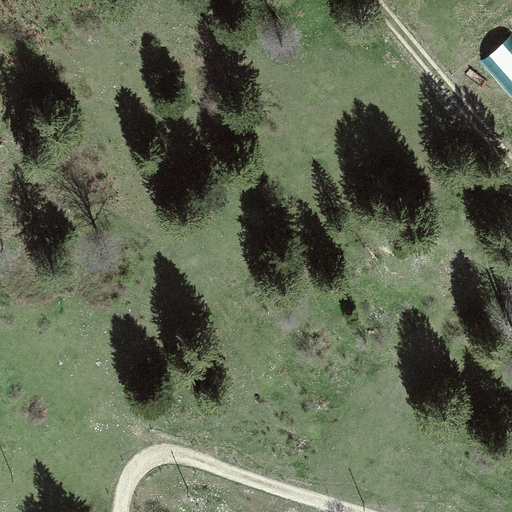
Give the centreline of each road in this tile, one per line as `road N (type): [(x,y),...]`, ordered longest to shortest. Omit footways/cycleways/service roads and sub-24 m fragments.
road 1 (track): [(346,511),(172,453),(135,470),(121,511)]
road 2 (track): [(511,171),(370,0)]
